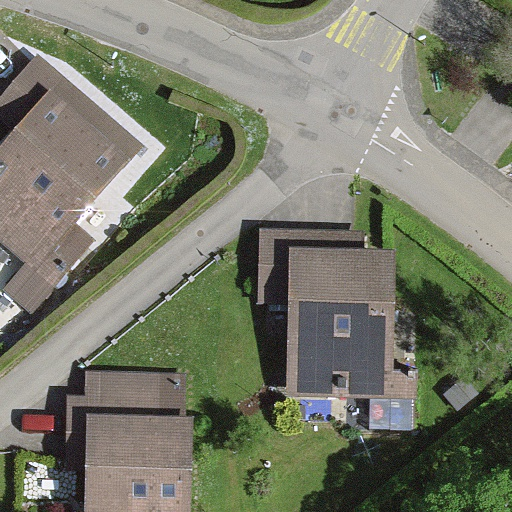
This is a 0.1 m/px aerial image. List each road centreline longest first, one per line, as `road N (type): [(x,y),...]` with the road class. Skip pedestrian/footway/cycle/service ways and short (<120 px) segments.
road 1 (residential): [(337,97),(296,151),(0,401)]
road 2 (residential): [(70,0),(337,97)]
road 3 (residential): [(337,97),(511,247)]
